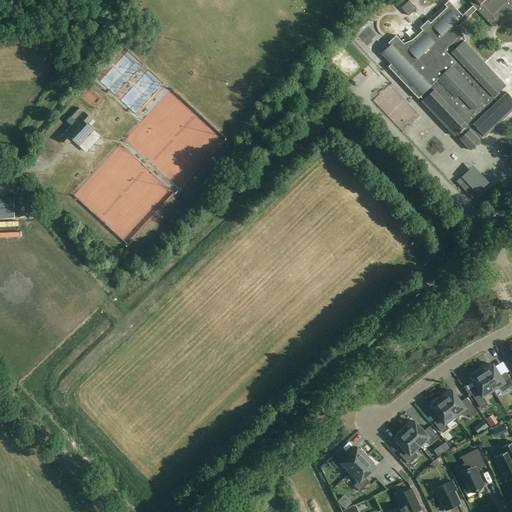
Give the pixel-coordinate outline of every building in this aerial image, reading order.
[(420,97),(423,100),(421,101),(455,136),(457,134),(460,138),(459,139),(470,150),(481,141),(480,139),(483,136),(485,137),(511,110),(511,97),(507,92),(503,96),(499,92),(506,85),(463,40),(461,42),(457,37),(464,30),(459,25),(476,9),(493,26),(510,10),(511,8),(511,0),(468,0),(473,5),(462,15),(448,1),(444,5),(446,8),(430,23),(427,21),(419,28),(422,31),(414,38),(404,43),(396,35),(388,42),(390,44),(382,53),(392,63),(388,67),(418,99),(420,97)] [(408,16),(416,9),(408,1),(400,8),(408,16)] [(405,40),(415,30),(409,24),(399,34),(405,40)] [(99,107),(105,98),(87,84),(80,93),(99,107)] [(92,119),(85,112),(80,107),(71,117),(76,121),(61,138),(68,144),(72,139),(79,145),(93,130),(87,124),(92,119)] [(431,150),(437,157),(447,150),(441,143),(431,150)] [(477,187),(496,170),(484,158),(466,175),(477,187)] [(456,181),(472,198),(477,193),(461,177),(456,181)] [(24,197),(15,197),(16,218),(25,218),(24,197)] [(0,198),(0,218),(14,217),(13,198),(0,198)] [(436,247),(422,261),(427,267),(441,253),(436,247)] [(480,369),(493,389),(503,383),(506,388),(511,384),(511,382),(506,373),(500,377),(493,364),(490,365),(489,363),(480,369)] [(478,390),(472,394),(481,408),(487,404),(482,396),(493,389),(480,369),(471,374),(472,376),(470,378),(478,390)] [(448,390),(440,396),(455,415),(461,411),(464,415),(468,413),(470,416),(476,411),(466,398),(461,402),(452,390),(450,392),(448,390)] [(433,405),(431,406),(440,418),(434,422),(442,432),(448,428),(446,425),(456,417),(455,415),(440,396),(432,403),(433,405)] [(485,419),(491,427),(498,422),(492,414),(485,419)] [(410,421),(403,428),(419,445),(425,440),(429,444),(438,436),(429,427),(424,431),(414,421),(412,422),(410,421)] [(409,463),(417,455),(413,451),(419,445),(403,428),(395,435),(397,437),(395,439),(405,449),(400,454),(409,463)] [(504,452),(494,457),(506,481),(511,477),(511,442),(501,447),(504,452)] [(342,453),(332,462),(337,467),(340,465),(349,474),(368,455),(360,448),(359,449),(357,448),(346,458),(342,453)] [(468,492),(475,489),(476,490),(478,489),(477,488),(484,485),(477,469),(484,466),(485,468),(486,467),(477,449),(460,457),(460,458),(462,457),(468,469),(466,470),(466,471),(459,474),(457,475),(466,494),(468,492)] [(375,463),(368,455),(349,474),(357,483),(354,485),(360,491),(369,482),(364,477),(375,466),(373,465),(375,463)] [(456,489),(452,480),(435,488),(445,510),(460,503),(454,490),(456,489)] [(402,507),(391,511),(415,511),(421,509),(419,506),(411,488),(396,495),(397,496),(402,507)]
